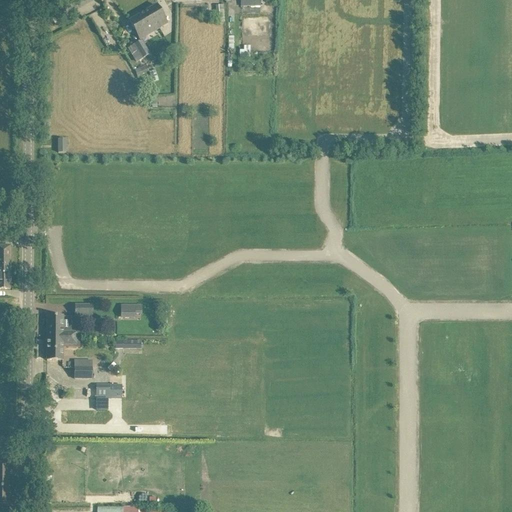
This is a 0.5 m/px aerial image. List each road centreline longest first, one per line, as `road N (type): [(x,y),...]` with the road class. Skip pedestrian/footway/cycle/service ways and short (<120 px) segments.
road 1 (tertiary): [(27,511),(25,24)]
road 2 (unknown): [(334,255),(349,259),(406,311),(405,511)]
